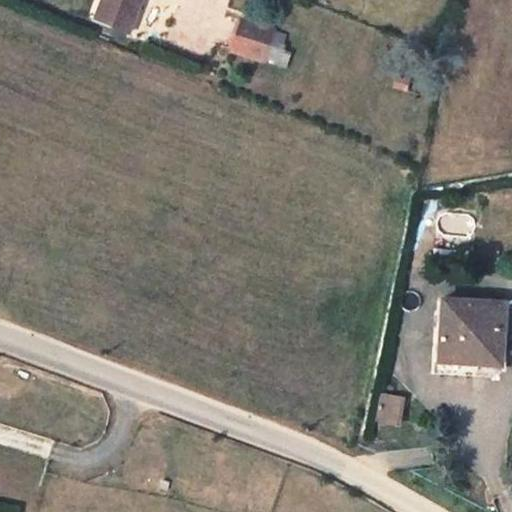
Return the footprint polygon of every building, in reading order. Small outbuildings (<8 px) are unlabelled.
[(103,0),(96,19),(130,33),(141,0),(103,0)] [(276,30),(243,19),(233,51),(266,62),(274,37),(276,30)] [(282,40),(274,37),(266,62),(289,68),(293,54),(286,52),(288,46),(281,44),(282,40)] [(410,81),(398,78),(395,89),(406,92),(410,81)] [(438,300),(434,361),(440,361),(444,300),(438,300)] [(444,300),(440,361),(479,364),(501,365),(505,304),(444,300)] [(478,377),(479,364),(440,361),(434,361),(433,374),(478,377)] [(404,399),(382,395),(378,419),(399,423),(404,399)]
